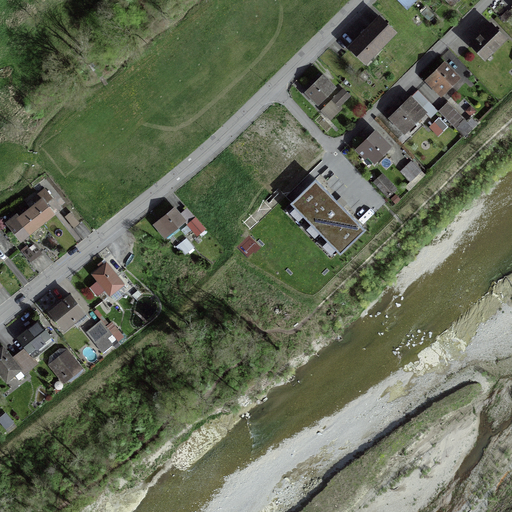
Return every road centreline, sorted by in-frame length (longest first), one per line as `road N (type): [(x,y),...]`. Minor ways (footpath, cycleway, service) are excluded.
road 1 (residential): [(274,90),(181,180),(0,319)]
road 2 (residential): [(486,0),(339,144),(328,143),(274,90)]
road 3 (residential): [(363,0),(274,90)]
